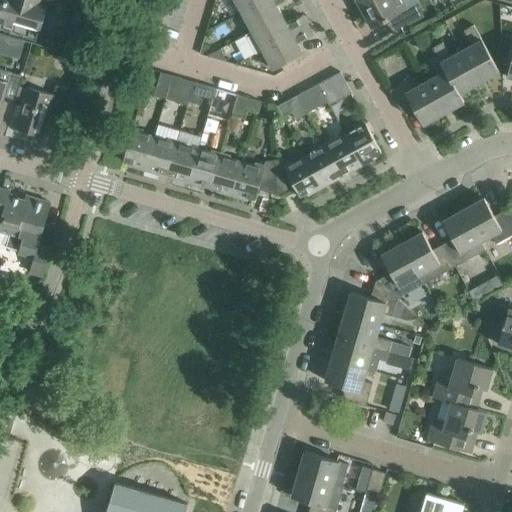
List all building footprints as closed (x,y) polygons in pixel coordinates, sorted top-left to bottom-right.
[(40,27),(47,0),(0,0),(0,22),(10,26),(12,19),(40,27)] [(235,0),(242,11),(261,0),(235,0)] [(285,0),(261,0),(242,11),(252,31),(282,14),(277,5),(285,0)] [(407,8),(402,0),(375,0),(361,8),(372,27),(391,17),(397,29),(422,15),(416,3),(407,8)] [(263,50),(308,25),(303,15),(287,24),(282,14),(252,31),(263,50)] [(472,45),(462,50),(480,82),(500,71),(474,24),(464,30),(472,45)] [(313,34),(308,25),(263,50),(273,69),(303,53),(298,43),(313,34)] [(480,82),(462,50),(451,56),(443,42),(433,47),(437,56),(463,102),(464,101),(460,93),(480,82)] [(222,47),(206,56),(228,62),(222,47)] [(463,102),(437,56),(429,60),(437,75),(426,81),(444,113),(463,102)] [(333,87),(346,81),(340,71),(318,84),(323,94),(329,105),(340,99),(333,87)] [(15,99),(21,80),(23,75),(11,72),(8,82),(0,79),(0,109),(4,96),(15,99)] [(169,86),(172,75),(161,72),(154,95),(166,98),(169,86)] [(188,104),(191,93),(194,81),(172,75),(169,86),(166,98),(188,104)] [(444,113),(426,81),(416,87),(411,78),(390,90),(403,112),(413,106),(423,124),(444,113)] [(213,99),(216,88),(194,81),(191,93),(213,99)] [(315,99),(323,94),(318,84),(298,94),(308,112),(319,106),(315,99)] [(61,113),(68,88),(56,85),(53,94),(27,87),(15,127),(42,135),(49,109),(61,113)] [(216,88),(213,99),(208,114),(230,121),(235,105),(238,94),(216,88)] [(257,112),(260,100),(238,94),(235,105),(257,112)] [(308,112),(298,94),(278,105),(283,116),(292,111),(296,118),(308,112)] [(356,128),(346,134),(363,165),(377,157),(375,155),(382,151),(365,121),(355,126),(356,128)] [(144,169),(154,136),(143,132),(143,130),(133,127),(123,160),(130,163),(129,165),(144,169)] [(363,165),(346,134),(334,140),(333,138),(324,143),(341,174),(347,170),(348,173),(363,165)] [(167,173),(177,140),(167,137),(167,139),(154,136),(144,169),(160,174),(161,172),(167,173)] [(189,182),(198,148),(186,145),(187,143),(177,140),(167,173),(174,175),(173,178),(189,182)] [(341,174),(324,143),(315,148),(316,150),(305,156),(322,187),(337,179),(335,177),(341,174)] [(211,186),(221,153),(211,150),(211,152),(198,148),(189,182),(204,187),(205,184),(211,186)] [(233,195),(243,161),(230,158),(231,155),(221,153),(211,186),(218,188),(217,190),(233,195)] [(322,187),(305,156),(294,162),(293,160),(285,165),(282,159),(274,160),(280,195),(295,187),(301,196),(307,192),(308,195),(322,187)] [(280,195),(274,160),(266,161),(264,165),(255,162),(254,165),(243,161),(233,195),(248,200),(249,197),(256,199),(259,189),(280,195)] [(9,192),(10,193),(10,190),(0,187),(0,221),(2,215),(9,192)] [(29,201),(25,200),(9,195),(10,193),(9,192),(2,215),(0,221),(0,248),(5,250),(6,245),(19,249),(19,252),(35,257),(30,272),(43,276),(51,248),(38,244),(51,202),(30,196),(29,201)] [(484,198),(464,209),(481,241),(492,235),(496,243),(511,234),(511,211),(511,206),(494,216),(484,198)] [(481,241),(464,209),(443,220),(453,238),(443,244),(455,266),(475,255),(471,247),(481,241)] [(423,232),(402,243),(420,275),(430,269),(435,277),(455,266),(443,244),(433,250),(423,232)] [(420,275),(402,243),(382,254),(391,272),(376,281),(397,298),(414,289),(409,280),(420,275)] [(392,315),(397,298),(376,281),(371,297),(351,292),(345,314),(380,324),(383,313),(392,315)] [(511,308),(508,308),(505,318),(494,315),(490,330),(501,333),(498,344),(511,347),(511,308)] [(380,324),(345,314),(338,336),(389,351),(392,341),(376,336),(380,324)] [(416,335),(414,342),(420,344),(422,337),(416,335)] [(389,351),(338,336),(332,358),(367,368),(370,356),(386,361),(389,351)] [(390,351),(387,364),(397,367),(400,354),(390,351)] [(367,368),(332,358),(325,381),(345,386),(342,398),(366,405),(373,382),(363,380),(367,368)] [(434,396),(451,401),(487,412),(487,411),(476,408),(482,388),(487,389),(493,368),(457,358),(452,378),(440,374),(434,396)] [(394,394),(389,409),(399,412),(403,396),(394,394)] [(481,432),(487,412),(451,401),(446,421),(434,418),(428,440),(470,452),(476,431),(481,432)] [(396,414),(386,411),(383,421),(393,424),(396,414)] [(0,432),(9,435),(14,420),(0,416),(0,432)] [(305,451),(298,473),(333,484),(337,472),(346,474),(349,464),(305,451)] [(373,469),(367,488),(366,493),(379,497),(386,472),(373,469)] [(330,495),(333,484),(298,473),(292,496),(312,502),(308,511),(335,511),(339,498),(330,495)] [(185,511),(188,504),(115,482),(106,511),(185,511)] [(462,511),(465,504),(427,493),(421,511),(462,511)]
